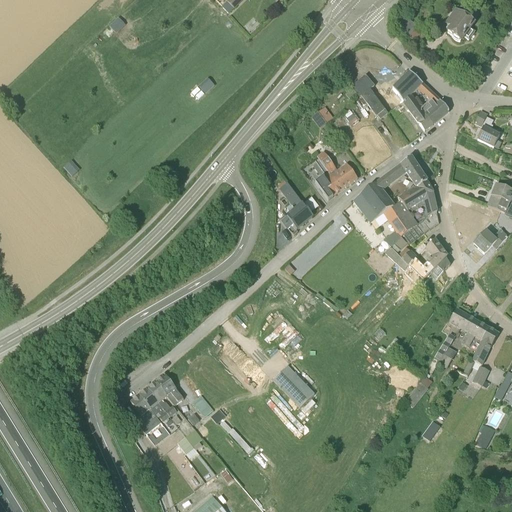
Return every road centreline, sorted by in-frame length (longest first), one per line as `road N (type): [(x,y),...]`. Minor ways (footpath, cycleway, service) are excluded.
road 1 (motorway): [(132,511),(97,432),(91,379),(109,341),(214,274),(243,245),(247,202),(218,166)]
road 2 (residential): [(452,123),(302,236),(128,392)]
road 3 (tertiary): [(0,346),(112,275),(218,166)]
road 4 (residential): [(511,330),(481,301),(448,241),(440,187),(452,123)]
road 5 (unclassified): [(456,97),(364,19)]
